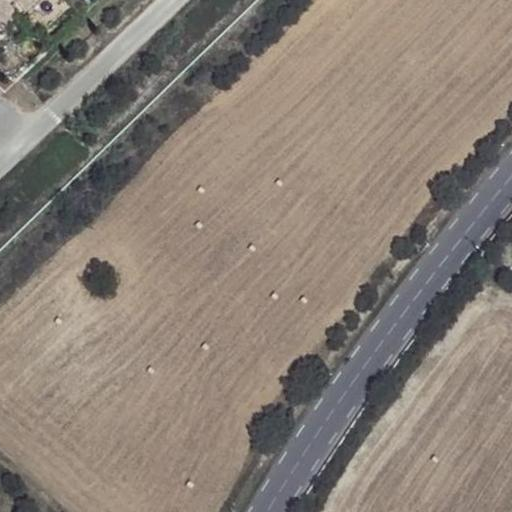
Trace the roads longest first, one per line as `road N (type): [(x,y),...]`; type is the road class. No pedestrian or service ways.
road 1 (primary): [(511,178),(294,464),(268,511)]
road 2 (unclassified): [(22,138),(165,0)]
